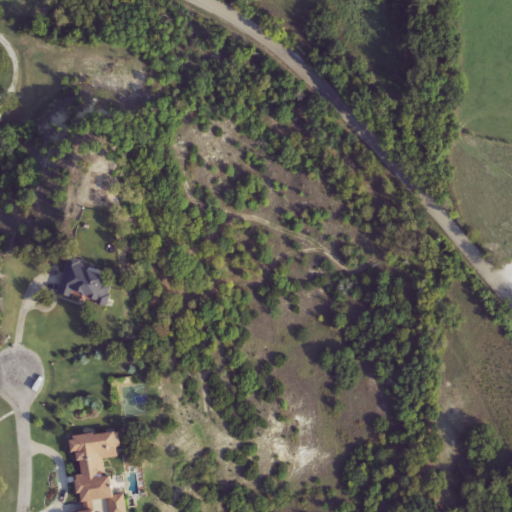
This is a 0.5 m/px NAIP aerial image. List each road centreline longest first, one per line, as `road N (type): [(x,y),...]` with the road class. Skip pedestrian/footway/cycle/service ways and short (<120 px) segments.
road 1 (tertiary): [(511,285),(323,89),(197,0)]
road 2 (residential): [(29,511),(21,375)]
